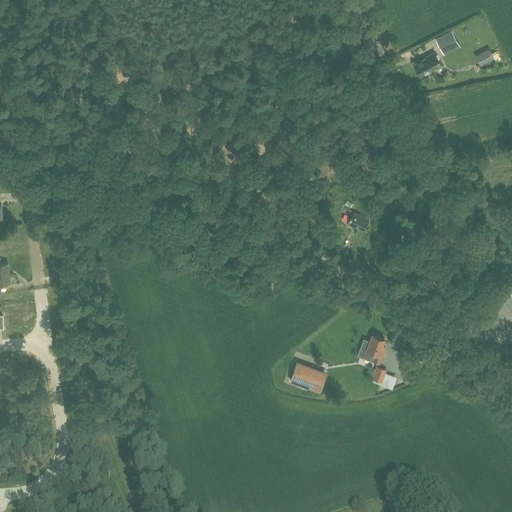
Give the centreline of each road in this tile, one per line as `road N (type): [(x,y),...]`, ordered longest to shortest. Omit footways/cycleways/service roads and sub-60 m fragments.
road 1 (unclassified): [(511,323),(471,330),(0,151)]
road 2 (tertiary): [(511,309),(351,0)]
